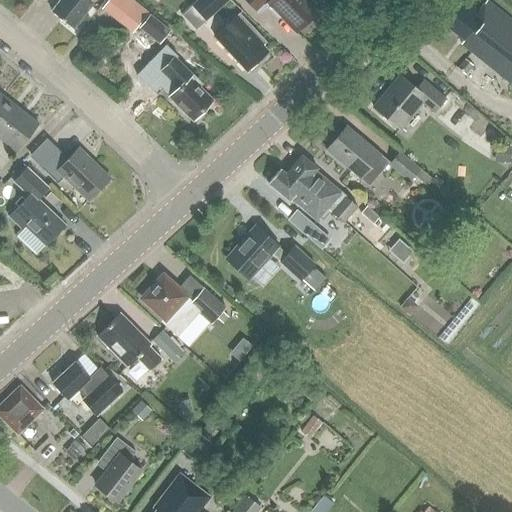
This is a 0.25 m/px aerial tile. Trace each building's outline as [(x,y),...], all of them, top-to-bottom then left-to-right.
[(85,0),(60,0),(51,11),(72,28),(91,4),(85,0)] [(214,0),(198,0),(192,6),(205,21),(221,7),(214,0)] [(316,14),(302,0),(244,0),(257,13),(264,6),(277,19),(281,18),(296,33),(316,14)] [(461,47),(480,62),(511,87),(511,20),(488,1),(478,14),(462,2),(442,27),(463,44),(461,47)] [(192,6),(182,15),(195,30),(205,21),(192,6)] [(149,15),(138,28),(158,45),(169,32),(149,15)] [(270,54),(263,46),(265,44),(240,17),(216,39),(246,72),(265,55),(266,57),(270,54)] [(198,87),(201,84),(173,57),(159,71),(151,69),(146,74),(147,81),(152,86),(159,86),(172,99),(170,101),(179,110),(181,108),(193,120),(196,118),(198,120),(207,111),(204,109),(213,100),(198,87)] [(473,66),(464,59),(456,68),(466,75),(473,66)] [(425,106),(436,115),(447,101),(427,84),(420,92),(401,76),(374,109),(402,133),(425,106)] [(0,136),(21,111),(3,97),(0,99),(0,136)] [(39,125),(21,111),(0,136),(0,138),(17,153),(39,125)] [(348,128),(326,154),(361,183),(362,182),(368,187),(389,162),(348,128)] [(496,146),(494,162),(509,164),(511,147),(496,146)] [(63,178),(87,202),(109,179),(78,149),(68,160),(58,151),(42,167),(58,183),(63,178)] [(414,177),(420,169),(402,154),(393,166),(411,181),(414,177)] [(301,158),(288,173),(285,176),(279,171),(268,185),(288,202),(291,201),(316,222),(325,212),(343,226),(357,209),(315,173),(317,171),(301,158)] [(433,180),(420,169),(414,177),(427,187),(433,180)] [(27,196),(8,217),(22,230),(25,227),(45,246),(64,226),(37,200),(47,189),(27,170),(14,184),(27,196)] [(367,206),(360,214),(373,225),(380,217),(367,206)] [(308,238),(317,228),(296,210),(287,220),(308,238)] [(280,263),(300,281),(302,279),(312,268),(313,267),(314,266),(294,248),(287,256),(278,248),(279,247),(255,226),(225,260),(249,281),(272,255),(281,263),(280,263)] [(325,278),(313,267),(312,268),(302,279),(314,290),(325,278)] [(226,312),(204,292),(192,305),(185,300),(186,299),(163,278),(142,301),(164,322),(161,325),(177,339),(199,316),(212,327),(218,320),(224,314),(226,312)] [(228,287),(224,292),(230,297),(234,292),(228,287)] [(416,310),(416,305),(407,298),(399,308),(410,317),(416,310)] [(474,307),(468,303),(439,338),(444,343),(474,307)] [(138,360),(150,372),(161,361),(149,348),(150,347),(119,317),(97,338),(128,369),(138,360)] [(160,331),(150,341),(167,357),(176,348),(160,331)] [(80,391),(84,396),(80,400),(96,417),(122,393),(99,368),(87,379),(74,365),(52,386),(67,403),(80,391)] [(300,377),(294,384),(311,397),(316,389),(300,377)] [(43,411),(20,388),(0,407),(0,417),(18,436),(43,411)] [(189,400),(179,404),(183,415),(193,412),(189,400)] [(141,402),(131,412),(142,422),(152,412),(141,402)] [(194,461),(219,429),(216,427),(219,422),(209,414),(181,450),(194,461)] [(321,422),(311,415),(300,431),(309,438),(321,422)] [(73,429),(68,434),(74,439),(78,435),(73,429)] [(97,441),(87,431),(82,437),(91,446),(97,441)] [(141,470),(129,461),(135,452),(116,438),(101,458),(111,466),(95,486),(117,502),(141,470)] [(80,455),(86,449),(77,440),(70,446),(80,455)] [(198,511),(210,498),(179,474),(153,508),(156,511),(155,511),(198,511)] [(230,511),(256,511),(260,507),(244,495),(230,511)] [(322,495),(309,511),(324,511),(332,503),(322,495)]
